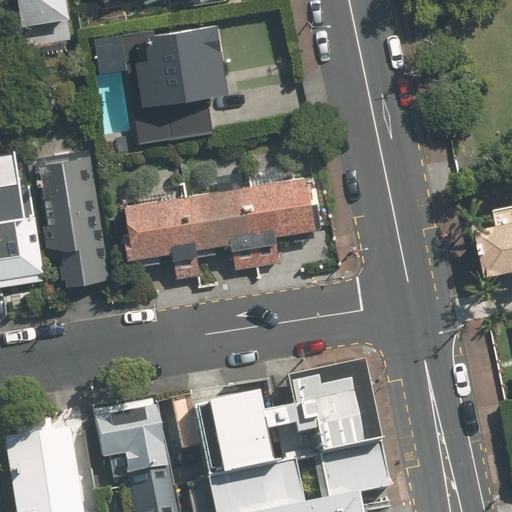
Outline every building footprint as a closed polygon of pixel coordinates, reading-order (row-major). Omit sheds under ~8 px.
[(67,12),(65,0),(17,0),(20,19),(67,12)] [(195,0),(201,13),(230,0),(195,0)] [(270,0),(259,0),(221,7),(225,29),(274,19),(270,0)] [(219,22),(125,35),(138,136),(212,126),(207,89),(227,86),(219,22)] [(289,33),(267,34),(269,76),(291,75),(289,33)] [(93,151),(43,159),(47,184),(42,185),(48,221),(42,222),(48,252),(60,250),(66,285),(115,277),(93,151)] [(0,290),(45,283),(35,225),(24,226),(16,175),(0,177),(0,290)] [(230,240),(235,269),(264,265),(260,235),(318,226),(310,175),(124,205),(133,256),(171,250),(175,276),(201,272),(196,246),(230,240)] [(511,204),(496,208),(499,224),(480,228),(491,276),(511,271),(511,204)] [(379,497),(351,371),(181,407),(203,511),(347,511),(346,504),(379,497)] [(159,467),(155,447),(158,432),(151,399),(92,410),(102,458),(123,453),(127,475),(124,476),(131,511),(174,511),(165,466),(159,467)] [(5,444),(16,511),(82,511),(69,433),(5,444)]
